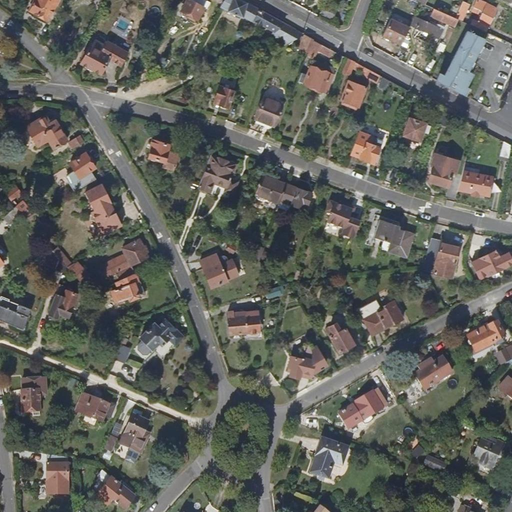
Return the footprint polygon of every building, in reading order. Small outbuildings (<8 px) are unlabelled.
[(48,21),(60,0),(59,0),(36,0),(31,10),(37,14),(36,15),(48,21)] [(187,17),(194,21),(195,19),(197,20),(204,7),(190,0),(186,0),(180,11),(188,15),(187,17)] [(260,11),(249,5),(239,0),(224,0),(221,5),(228,9),(227,11),(242,19),(243,17),(253,23),(255,20),(260,11)] [(496,8),(477,0),(474,8),(483,12),(478,22),(473,20),(471,25),(486,31),(496,8)] [(332,18),(335,9),(322,4),(319,13),(332,18)] [(456,15),(460,7),(454,4),(450,15),(455,17),(456,15)] [(458,20),(455,18),(435,9),(431,17),(455,28),(458,20)] [(263,24),(268,15),(260,11),(255,20),(263,24)] [(295,30),(280,22),(268,15),(263,24),(274,30),(271,35),(273,39),(295,30)] [(439,39),(444,27),(438,24),(437,27),(415,17),(411,26),(439,39)] [(382,36),(401,45),(410,27),(391,18),(382,36)] [(448,43),(453,30),(450,29),(444,41),(448,43)] [(467,71),(485,38),(468,30),(443,74),(440,73),(436,80),(460,93),(464,95),(467,88),(466,87),(472,74),(467,71)] [(309,51),(314,40),(304,35),(303,36),(298,46),(309,52),(309,51)] [(129,52),(108,40),(106,44),(96,39),(93,46),(91,46),(82,63),(102,74),(110,58),(122,64),(129,52)] [(330,49),(314,40),(309,51),(309,52),(308,54),(314,58),(318,50),(327,55),(330,49)] [(259,58),(257,52),(247,56),(250,63),(251,62),(259,58)] [(253,67),(261,62),(259,58),(251,62),(253,67)] [(353,65),(354,62),(348,58),(345,67),(350,70),(353,65)] [(310,65),(305,63),(299,81),(316,87),(315,89),(320,91),(321,90),(326,91),(335,69),(312,60),(310,65)] [(368,69),(354,62),(353,65),(366,72),(368,69)] [(377,83),(380,75),(368,69),(366,72),(364,76),(377,83)] [(384,88),(388,79),(384,77),(380,75),(377,83),(376,85),(384,88)] [(359,106),(367,87),(349,80),(341,99),(351,103),(350,106),(356,108),(357,105),(359,106)] [(228,108),(233,91),(219,87),(214,103),(221,105),(221,108),(226,109),(227,107),(228,108)] [(274,124),(283,100),(265,93),(255,120),(265,124),(266,121),(274,124)] [(449,125),(452,114),(441,108),(437,122),(449,125)] [(420,139),(425,123),(416,120),(418,114),(413,112),(410,118),(409,118),(404,134),(420,139)] [(50,141),(54,149),(67,141),(51,114),(45,117),(43,113),(23,125),(34,144),(45,138),(48,143),(50,141)] [(373,163),(380,147),(369,143),(372,136),(358,131),(350,152),(360,156),(360,157),(373,163)] [(84,143),(81,137),(70,144),(72,149),(84,143)] [(168,151),(170,145),(152,141),(150,149),(151,150),(148,159),(150,159),(150,161),(154,162),(156,161),(163,163),(162,165),(164,166),(165,168),(171,170),(173,168),(174,169),(178,154),(168,151)] [(509,158),(511,150),(511,146),(511,145),(505,142),(499,153),(509,158)] [(455,171),(458,159),(435,152),(431,164),(433,165),(428,180),(447,186),(451,170),(455,171)] [(87,154),(71,164),(77,172),(73,175),(76,179),(78,179),(81,178),(82,177),(96,168),(87,154)] [(231,183),(237,165),(211,155),(200,186),(199,188),(211,193),(216,182),(228,187),(227,191),(235,194),(238,186),(231,183)] [(488,196),(493,176),(484,173),(485,168),(477,166),(475,172),(463,169),(457,189),(478,194),(478,196),(485,197),(485,195),(488,196)] [(280,200),(287,183),(262,174),(255,192),(280,202),(280,200)] [(116,216),(100,178),(82,187),(93,213),(101,209),(106,220),(116,216)] [(306,210),(313,193),(287,183),(280,200),(282,201),(291,204),(294,205),(294,207),(298,209),(300,208),(306,210)] [(8,193),(13,200),(22,193),(17,186),(8,193)] [(29,206),(25,200),(17,206),(26,218),(32,214),(27,208),(29,206)] [(288,210),(291,204),(282,201),(279,207),(288,210)] [(360,219),(347,214),(350,206),(345,204),(344,206),(329,201),(326,209),(330,211),(327,221),(342,226),(342,227),(355,233),(360,219)] [(11,224),(22,214),(15,206),(4,217),(11,224)] [(404,256),(413,234),(398,228),(399,226),(396,225),(397,224),(391,221),(391,223),(379,219),(373,234),(390,241),(387,250),(404,256)] [(450,276),(459,247),(453,245),(453,243),(431,237),(423,269),(450,276)] [(135,274),(132,267),(149,258),(140,241),(123,250),(126,256),(103,269),(108,279),(117,275),(120,281),(135,274)] [(257,260),(261,248),(252,244),(248,254),(257,260)] [(265,266),(271,252),(261,248),(257,260),(265,266)] [(57,266),(59,260),(50,249),(37,258),(44,265),(46,262),(57,266)] [(504,268),(496,251),(478,259),(487,277),(504,268)] [(226,282),(215,255),(200,262),(211,288),(226,282)] [(59,282),(65,267),(63,265),(59,260),(57,266),(52,279),(59,282)] [(89,276),(78,265),(77,266),(75,264),(66,269),(68,271),(81,284),(89,276)] [(299,280),(303,271),(298,269),(294,278),(299,280)] [(145,295),(135,274),(120,281),(121,283),(117,285),(119,291),(112,294),(116,303),(119,305),(127,302),(128,305),(141,299),(140,297),(145,295)] [(69,318),(78,294),(67,291),(63,299),(56,296),(49,315),(57,319),(58,317),(67,320),(68,318),(69,318)] [(0,320),(23,330),(32,309),(3,297),(0,302),(0,320)] [(370,336),(401,320),(390,300),(381,305),(383,309),(375,313),(361,320),(370,336)] [(381,305),(379,302),(372,306),(375,313),(383,309),(381,305)] [(259,338),(257,313),(233,315),(233,312),(228,312),(229,335),(246,334),(246,339),(259,338)] [(165,325),(163,321),(145,329),(152,345),(161,341),(163,344),(172,341),(175,348),(185,343),(175,321),(165,325)] [(472,346),(476,353),(504,339),(496,323),(495,323),(494,322),(490,324),(490,326),(467,337),(469,341),(468,342),(468,343),(468,344),(469,345),(472,346)] [(354,346),(344,329),(338,331),(334,325),(323,331),(327,338),(328,338),(338,356),(354,346)] [(115,355),(122,339),(114,335),(112,342),(116,344),(111,356),(114,357),(115,355)] [(124,364),(130,350),(125,347),(128,340),(123,337),(122,339),(115,355),(114,357),(114,359),(124,364)] [(308,378),(330,367),(317,343),(286,360),(295,378),(305,373),(308,378)] [(511,359),(511,351),(509,346),(503,349),(504,351),(509,361),(511,359)] [(509,361),(504,351),(495,356),(500,365),(509,361)] [(433,363),(431,361),(417,368),(419,371),(413,374),(422,390),(451,375),(442,358),(433,363)] [(80,382),(70,378),(67,386),(76,390),(80,382)] [(38,396),(38,391),(44,391),(43,379),(21,380),(21,392),(20,392),(21,405),(20,405),(20,413),(21,413),(21,415),(39,414),(38,396)] [(506,392),(511,387),(507,383),(502,388),(506,392)] [(390,408),(381,388),(337,408),(346,428),(390,408)] [(109,416),(114,405),(107,401),(106,404),(82,393),(75,411),(101,423),(105,414),(109,416)] [(142,436),(149,422),(133,415),(120,445),(140,454),(147,439),(147,438),(142,436)] [(498,442),(500,438),(486,432),(482,441),(496,447),(498,442)] [(110,452),(117,439),(110,435),(103,449),(110,452)] [(305,437),(302,447),(317,450),(319,440),(305,437)] [(341,466),(347,450),(320,441),(314,457),(316,457),(310,474),(328,480),(334,464),(341,466)] [(501,456),(506,446),(498,442),(496,447),(482,441),(475,457),(482,459),(479,464),(492,470),(498,455),(501,456)] [(411,456),(416,460),(424,451),(420,447),(411,456)] [(67,492),(66,457),(46,454),(46,493),(67,492)] [(443,474),(447,465),(427,457),(423,465),(443,474)] [(123,510),(133,498),(129,495),(133,490),(121,480),(118,484),(102,471),(97,476),(100,480),(105,485),(94,497),(104,506),(109,499),(123,510)] [(459,500),(462,493),(447,486),(444,494),(459,500)]
